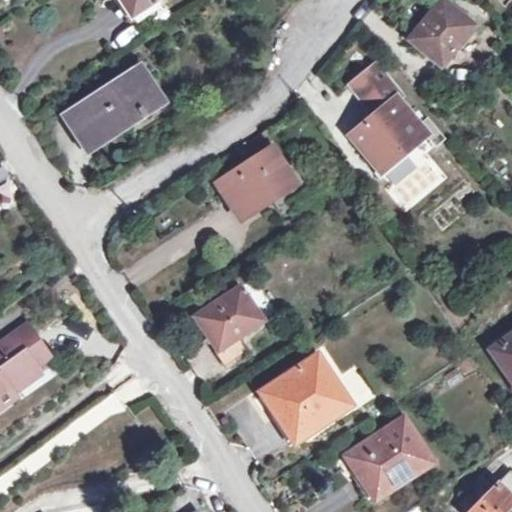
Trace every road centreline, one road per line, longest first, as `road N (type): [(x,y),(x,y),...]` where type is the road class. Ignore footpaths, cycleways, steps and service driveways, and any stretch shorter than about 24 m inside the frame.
road 1 (residential): [(355,0),(279,95),(68,230)]
road 2 (residential): [(68,230),(254,511)]
road 3 (unknown): [(143,344),(0,463)]
road 4 (residential): [(0,120),(68,230)]
